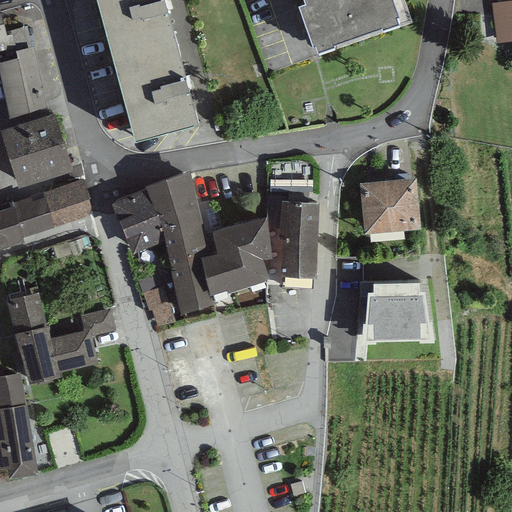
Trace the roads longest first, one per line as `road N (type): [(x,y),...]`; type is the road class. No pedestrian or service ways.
road 1 (residential): [(334,139),(313,405),(169,448)]
road 2 (residential): [(169,448),(97,175)]
road 3 (unclassified): [(97,175),(334,139)]
road 4 (unclassified): [(334,139),(390,125),(414,103),(440,0)]
road 5 (residential): [(97,175),(47,0)]
road 6 (residential): [(169,448),(0,496)]
road 7 (track): [(511,291),(503,291),(492,155)]
